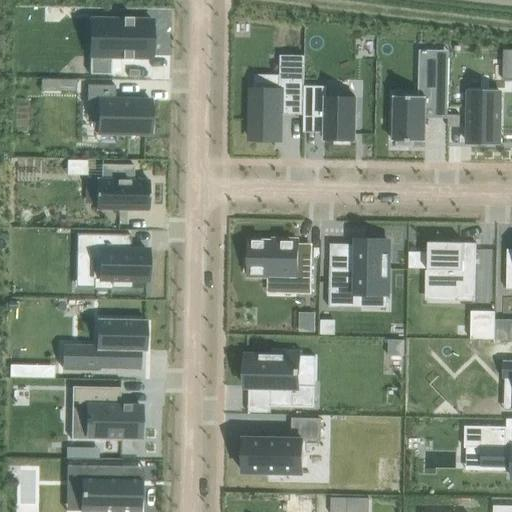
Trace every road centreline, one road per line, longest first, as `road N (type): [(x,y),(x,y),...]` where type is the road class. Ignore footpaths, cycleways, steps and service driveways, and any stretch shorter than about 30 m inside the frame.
road 1 (residential): [(196,188),(188,511)]
road 2 (residential): [(511,196),(196,188)]
road 3 (residential): [(200,0),(196,188)]
